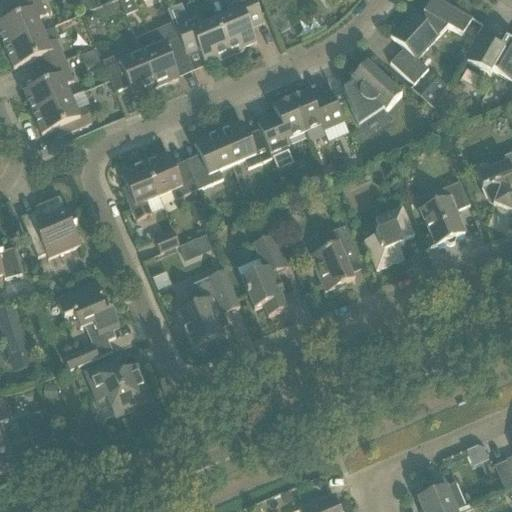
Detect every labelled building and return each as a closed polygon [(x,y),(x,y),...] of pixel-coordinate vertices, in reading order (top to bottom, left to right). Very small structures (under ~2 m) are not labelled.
[(0,26),(0,39),(5,50),(42,35),(37,22),(45,19),(37,0),(35,0),(13,9),(17,19),(0,26)] [(9,0),(13,9),(35,0),(9,0)] [(87,0),(81,0),(76,2),(82,16),(92,11),(87,0)] [(214,24),(229,60),(243,54),(242,52),(256,46),(248,27),(260,22),(263,27),(264,27),(256,8),(252,0),(237,0),(224,5),(230,18),(214,24)] [(405,80),(413,89),(428,73),(417,63),(447,31),(462,39),(472,22),(433,0),(432,0),(420,23),(413,16),(390,40),(403,52),(390,67),(405,80)] [(229,60),(214,24),(199,30),(194,18),(187,21),(181,7),(166,13),(172,26),(175,34),(186,60),(187,59),(188,59),(185,54),(196,49),(204,67),(215,63),(216,65),(229,60)] [(84,20),(89,30),(95,27),(97,22),(94,16),(84,20)] [(140,54),(156,91),(178,81),(174,71),(189,65),(187,59),(186,60),(175,34),(172,26),(157,32),(135,42),(140,54)] [(36,63),(40,73),(64,63),(56,43),(47,47),(42,35),(5,50),(14,72),(36,63)] [(511,45),(505,42),(504,44),(503,43),(502,42),(501,42),(500,42),(499,42),(498,42),(497,42),(496,43),(495,43),(494,44),(493,46),(493,47),(493,48),(477,38),(467,56),(462,63),(490,79),(492,74),(511,85),(511,45)] [(130,90),(134,100),(156,91),(140,54),(127,59),(125,55),(102,65),(107,78),(115,96),(130,90)] [(23,95),(31,114),(69,98),(65,88),(73,85),(64,63),(40,73),(45,86),(23,95)] [(343,94),(358,129),(382,113),(385,116),(401,99),(381,80),(366,66),(350,83),(354,86),(343,94)] [(420,100),(433,113),(446,90),(437,82),(420,100)] [(308,95),(290,103),(304,136),(321,129),(323,134),(328,146),(348,137),(343,125),(338,113),(330,94),(311,102),(308,95)] [(31,114),(42,139),(64,129),(67,137),(91,127),(84,111),(76,114),(69,98),(31,114)] [(276,117),(257,125),(277,174),(291,168),(286,155),(282,157),(280,152),(290,148),(288,143),(304,136),(290,103),(273,110),(276,117)] [(244,164),(247,173),(272,162),(260,133),(259,134),(261,139),(249,145),(242,126),(232,131),(231,128),(217,134),(231,169),(244,164)] [(431,129),(428,135),(431,142),(442,137),(438,126),(431,129)] [(186,164),(198,194),(223,183),(219,175),(231,169),(217,134),(203,140),(204,142),(194,147),(202,165),(190,170),(187,164),(186,164)] [(170,195),(174,204),(198,194),(186,164),(184,165),(187,171),(176,176),(168,158),(158,162),(157,159),(143,165),(158,201),(170,195)] [(331,164),(320,169),(327,186),(339,181),(331,164)] [(130,173),(120,178),(126,190),(130,200),(127,202),(136,224),(151,218),(146,206),(158,201),(143,165),(129,171),(130,173)] [(500,216),(503,217),(507,217),(508,215),(511,216),(511,177),(511,178),(507,166),(491,172),(489,170),(488,169),(486,168),(485,168),(483,168),(482,168),(480,169),(478,170),(477,171),(476,173),(476,174),(476,176),(476,178),(488,207),(497,211),(496,212),(498,215),(500,216)] [(427,231),(435,249),(445,245),(446,247),(450,249),(453,247),(455,243),(454,241),(465,237),(455,215),(469,210),(461,191),(459,186),(434,196),(438,205),(419,213),(427,231)] [(46,258),(48,263),(62,257),(80,249),(72,230),(77,228),(70,212),(65,214),(60,200),(44,207),(45,211),(20,221),(37,261),(46,258)] [(285,208),(270,216),(277,228),(292,220),(285,208)] [(203,209),(191,214),(196,226),(208,220),(203,209)] [(369,256),(376,275),(403,263),(396,247),(414,240),(406,221),(401,212),(375,223),(380,235),(374,237),(375,240),(363,245),(369,256)] [(309,260),(325,297),(354,284),(348,268),(359,264),(351,245),(344,230),(324,239),(329,251),(309,260)] [(154,243),(160,258),(179,250),(172,235),(154,243)] [(211,248),(207,239),(198,243),(202,252),(211,248)] [(263,310),(268,321),(286,313),(274,285),(278,283),(275,276),(288,271),(280,252),(278,248),(274,250),(270,241),(253,248),(264,273),(241,283),(246,296),(245,297),(246,300),(248,299),(254,314),(263,310)] [(0,278),(3,278),(4,283),(22,278),(15,253),(3,256),(0,246),(0,278)] [(191,310),(177,316),(193,353),(195,352),(199,354),(205,351),(207,347),(222,340),(214,322),(240,311),(224,275),(208,282),(183,292),(191,310)] [(47,283),(44,290),(52,294),(55,286),(47,283)] [(78,296),(56,305),(64,322),(72,318),(73,320),(74,319),(80,332),(84,330),(92,326),(100,346),(101,348),(108,345),(115,341),(112,333),(119,331),(111,313),(105,316),(98,300),(101,299),(96,288),(78,296)] [(3,311),(0,312),(0,334),(4,349),(12,376),(32,371),(24,344),(22,336),(14,308),(3,311)] [(92,349),(64,361),(70,374),(98,362),(92,349)] [(107,401),(116,420),(134,413),(134,410),(150,403),(139,377),(135,370),(124,374),(119,362),(86,376),(98,405),(107,401)] [(50,376),(52,382),(66,376),(63,370),(50,376)] [(56,388),(44,388),(44,403),(56,402),(56,388)] [(34,425),(26,427),(33,451),(42,449),(44,456),(56,453),(44,414),(32,418),(34,425)] [(480,450),(468,455),(471,461),(478,465),(485,462),(480,450)] [(494,469),(504,493),(511,489),(511,476),(508,468),(507,464),(494,469)] [(431,496),(417,502),(421,511),(460,511),(465,510),(459,496),(455,486),(447,489),(445,483),(441,480),(438,480),(436,480),(432,481),(430,483),(429,485),(428,487),(428,490),(431,496)] [(290,494),(280,498),(284,507),(294,503),(290,494)] [(302,511),(339,511),(334,499),(302,511)]
